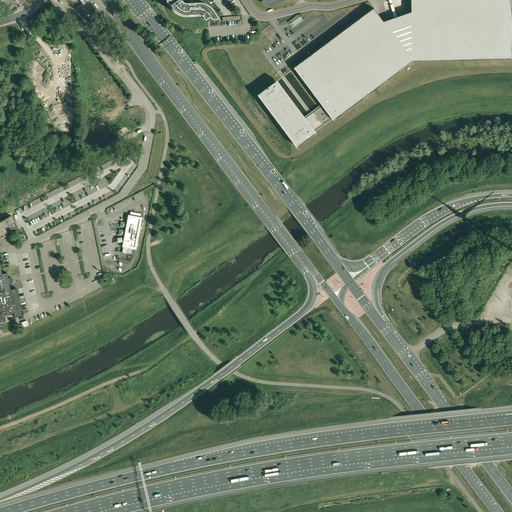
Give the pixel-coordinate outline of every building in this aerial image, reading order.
[(88,0),(86,0),(82,4),(77,8),(80,12),(86,18),(95,11),(96,11),(94,7),(88,0)] [(198,2),(197,2),(193,2),(193,3),(194,3),(188,4),(188,3),(188,2),(185,3),(184,2),(183,2),(182,2),(182,1),(181,1),(181,0),(180,0),(179,0),(175,0),(173,2),(172,0),(165,0),(171,9),(172,9),(172,10),(173,11),(174,12),(175,13),(176,13),(177,14),(178,14),(179,15),(180,15),(181,16),(183,16),(184,16),(185,16),(186,16),(189,16),(189,15),(188,15),(195,14),(195,15),(194,15),(197,15),(198,15),(199,16),(200,16),(201,17),(201,18),(202,19),(202,18),(203,17),(204,20),(208,17),(209,16),(211,19),(217,18),(212,9),(211,8),(210,7),(209,7),(208,6),(207,5),(206,4),(205,4),(204,3),(203,3),(202,3),(201,2),(200,2),(198,2)] [(415,60),(511,58),(509,0),(411,0),(412,12),(384,22),(374,9),(296,67),(324,104),(288,132),(287,130),(286,131),(297,146),(298,145),(296,144),(333,116),(335,119),(415,60)] [(298,147),(317,133),(278,81),(259,95),(286,131),(297,146),(298,147)] [(120,98),(122,101),(123,101),(125,106),(130,104),(126,95),(120,98)] [(0,324),(9,323),(7,315),(14,314),(15,317),(22,316),(21,311),(16,288),(11,289),(11,285),(10,284),(13,283),(13,281),(12,277),(9,278),(8,273),(1,274),(2,274),(1,272),(1,269),(0,265),(0,236),(6,233),(17,227),(14,220),(11,215),(0,221),(0,324)] [(124,246),(135,248),(139,222),(129,220),(124,246)] [(99,452),(114,445),(112,440),(97,448),(99,452)] [(95,476),(97,481),(110,477),(109,472),(95,476)]
